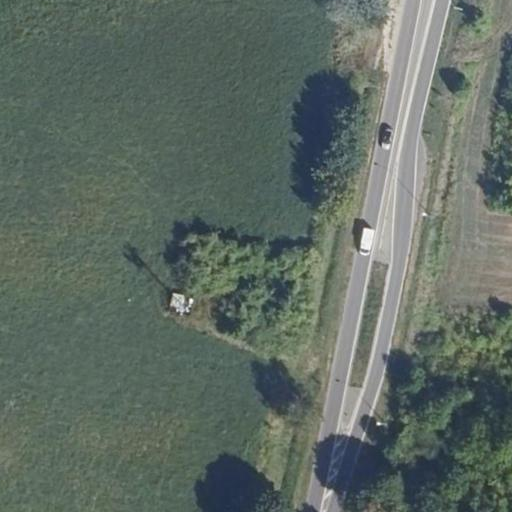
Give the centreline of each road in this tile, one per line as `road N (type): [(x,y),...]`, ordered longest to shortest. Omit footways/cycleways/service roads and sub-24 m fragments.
road 1 (secondary): [(326,511),(385,333),(411,129),(442,0)]
road 2 (secondary): [(416,0),(317,511)]
